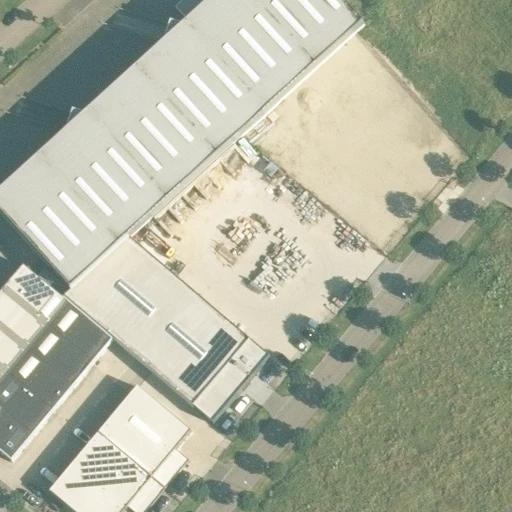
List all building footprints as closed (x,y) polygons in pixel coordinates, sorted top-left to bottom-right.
[(68,134),(0,195),(0,214),(72,287),(132,234),(364,27),(339,0),(185,0),(175,10),(189,24),(183,30),(172,26),(166,45),(85,119),(74,115),(68,134)] [(72,287),(64,296),(71,302),(114,342),(211,428),(273,359),(132,234),(72,287)] [(3,293),(48,331),(49,330),(71,302),(64,296),(24,269),(3,293)] [(0,296),(0,330),(28,355),(48,331),(3,293),(0,296)] [(94,367),(114,342),(71,302),(49,330),(94,367)] [(28,355),(0,330),(0,371),(8,379),(28,355)] [(73,391),(94,367),(49,330),(48,331),(28,355),(73,391)] [(53,416),(73,391),(28,355),(8,379),(53,416)] [(0,388),(8,379),(0,371),(0,388)] [(0,413),(32,440),(53,416),(8,379),(0,388),(0,413)] [(130,511),(147,511),(186,466),(174,456),(192,434),(138,389),(50,495),(70,511),(127,511),(129,511),(130,511)] [(32,440),(0,413),(0,454),(12,465),(32,440)]
